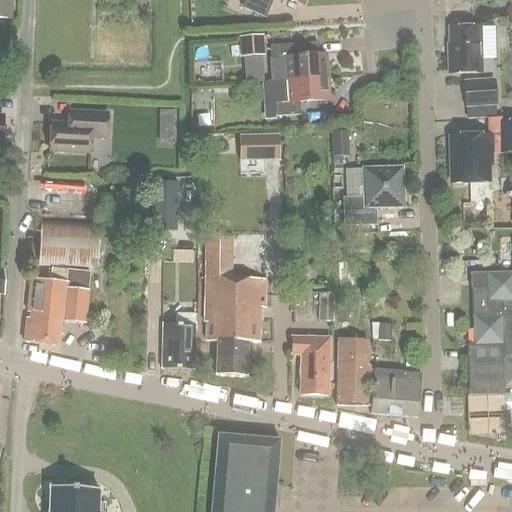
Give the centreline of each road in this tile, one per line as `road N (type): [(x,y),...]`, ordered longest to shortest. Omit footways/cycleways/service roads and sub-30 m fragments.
road 1 (residential): [(434,454),(429,23)]
road 2 (unclassified): [(32,0),(8,363)]
road 3 (secondary): [(8,363),(282,417)]
road 4 (secondary): [(282,417),(434,454)]
